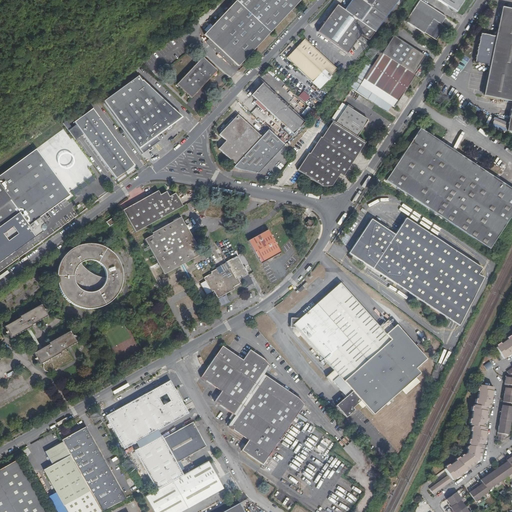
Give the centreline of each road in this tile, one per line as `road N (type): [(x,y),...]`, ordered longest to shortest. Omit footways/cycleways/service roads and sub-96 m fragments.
road 1 (unknown): [(339,254),(447,333),(464,327),(488,260),(388,202),(372,205),(349,236)]
road 2 (unclassified): [(330,230),(482,0)]
road 3 (unclassified): [(361,511),(371,497),(368,472),(235,322)]
road 4 (unclassified): [(0,452),(173,355)]
road 5 (unclassified): [(173,355),(253,499),(271,511)]
road 6 (unclassified): [(149,176),(0,284)]
road 7 (unclassified): [(326,0),(200,133)]
road 8 (unknown): [(339,271),(281,321),(296,356),(331,394)]
road 9 (unclassified): [(235,322),(293,283),(330,230)]
road 10 (unclassified): [(330,230),(328,214),(314,205),(229,187)]
